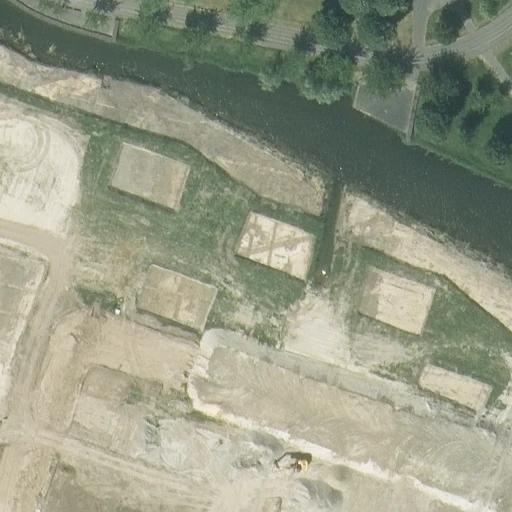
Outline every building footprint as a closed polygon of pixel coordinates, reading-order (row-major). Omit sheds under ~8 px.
[(0,392),(17,346),(43,269),(0,254),(0,65),(4,56),(0,53),(0,392)] [(126,151),(113,187),(142,197),(155,161),(126,151)] [(155,161),(142,197),(170,207),(183,171),(155,161)] [(252,220),(239,256),(268,266),(281,230),(252,220)] [(281,230),(268,266),(296,277),(309,240),(281,230)] [(157,274),(144,310),(173,321),(186,284),(157,274)] [(372,274),(359,310),(388,320),(401,284),(372,274)] [(186,284),(173,321),(202,331),(215,295),(186,284)] [(401,284),(388,320),(417,331),(429,294),(401,284)] [(92,369),(83,393),(85,394),(120,406),(125,408),(134,383),(92,369)] [(427,371),(414,407),(443,417),(456,381),(427,371)] [(456,381),(443,417),(472,428),(485,391),(456,381)] [(85,394),(77,416),(112,429),(120,406),(85,394)] [(191,404),(182,428),(187,430),(222,443),(224,443),(232,419),(191,404)] [(134,406),(130,415),(140,418),(143,409),(134,406)] [(143,409),(140,418),(149,422),(152,412),(143,409)] [(158,414),(155,424),(164,427),(167,418),(158,414)] [(77,416),(69,439),(104,452),(112,429),(77,416)] [(167,418),(164,427),(174,430),(177,421),(167,418)] [(187,430),(179,453),(214,465),(222,443),(187,430)] [(69,439),(61,462),(96,474),(104,452),(69,439)] [(301,443),(292,468),(294,468),(329,481),(334,482),(342,458),(301,443)] [(117,451),(114,460),(123,464),(127,455),(117,451)] [(179,453),(170,475),(206,488),(214,465),(179,453)] [(127,455),(123,464),(133,467),(136,458),(127,455)] [(142,460),(138,469),(148,473),(151,463),(142,460)] [(61,462),(53,484),(88,497),(96,474),(61,462)] [(151,463),(148,473),(157,476),(161,467),(151,463)] [(294,468),(286,491),(321,504),(329,481),(294,468)] [(170,475),(162,498),(198,511),(206,488),(170,475)] [(400,479),(391,503),(395,505),(415,511),(434,511),(441,493),(400,479)] [(342,480),(339,490),(348,493),(352,484),(342,480)] [(53,484),(44,507),(59,511),(82,511),(88,497),(53,484)] [(352,484),(348,493),(358,496),(361,487),(352,484)] [(367,489),(363,498),(373,502),(376,492),(367,489)] [(286,491),(277,511),(317,511),(321,504),(286,491)] [(376,492),(373,502),(382,505),(386,496),(376,492)] [(104,497),(101,507),(110,510),(113,501),(104,497)] [(162,498),(157,511),(197,511),(198,511),(162,498)] [(113,501),(110,510),(115,511),(119,511),(123,504),(113,501)]
